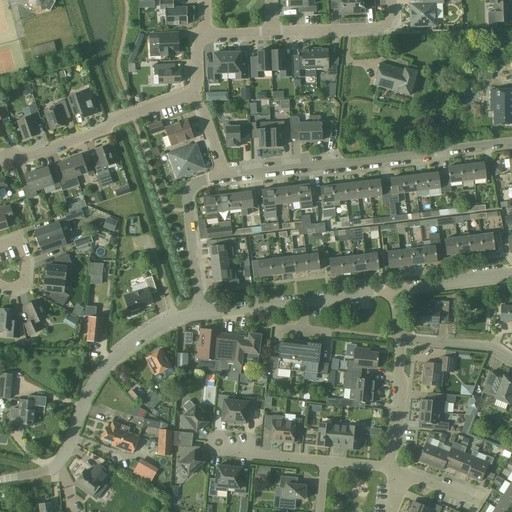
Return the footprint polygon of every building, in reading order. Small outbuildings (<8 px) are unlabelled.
[(50,12),(55,1),(52,0),(28,0),(29,4),(36,7),(40,6),(42,11),(46,10),(50,12)] [(288,0),(289,7),(302,7),(302,13),(316,12),(316,6),(308,7),(307,0),(288,0)] [(351,0),(336,0),(336,2),(339,5),(339,14),(352,14),(351,0)] [(351,0),(352,14),(365,13),(365,3),(367,1),(366,0),(351,0)] [(412,27),(435,26),(435,4),(443,4),(442,0),(422,0),(422,4),(411,5),(412,27)] [(504,2),(504,0),(490,0),(490,3),(494,3),(495,12),(488,13),(488,28),(497,28),(497,22),(511,22),(511,12),(509,12),(509,2),(504,2)] [(174,8),(174,1),(160,1),(160,9),(165,9),(166,26),(188,25),(187,8),(174,8)] [(178,33),(150,34),(151,44),(160,43),(160,56),(174,56),(174,53),(179,53),(178,33)] [(303,70),(316,70),(315,49),(302,50),(303,64),(295,64),(295,77),(304,76),(303,70)] [(327,49),(315,49),(316,70),(328,69),(328,75),(336,75),(336,66),(338,66),(338,58),(332,57),(332,56),(331,56),(331,57),(328,57),(327,49)] [(263,71),(272,71),(271,51),(258,52),(258,58),(251,58),(252,78),(264,77),(263,71)] [(271,51),(272,71),(280,71),(280,77),(292,76),(291,56),(284,56),(284,51),(271,51)] [(227,53),(228,73),(236,73),(236,79),(248,79),(247,67),(241,67),(240,52),(227,53)] [(220,74),(228,73),(227,53),(214,53),(214,68),(208,68),(208,80),(220,80),(220,74)] [(399,69),(380,63),(373,85),(397,92),(410,96),(417,71),(400,66),(399,69)] [(166,70),(166,64),(154,65),(154,76),(159,76),(159,84),(180,83),(180,70),(166,70)] [(511,89),(489,90),(490,112),(492,112),(492,116),(494,115),(494,125),(500,125),(509,125),(511,124),(511,89)] [(84,95),(81,93),(68,97),(74,116),(82,113),(84,119),(97,114),(89,93),(84,95)] [(206,94),(206,102),(228,101),(228,93),(206,94)] [(51,130),(66,125),(63,117),(70,115),(64,100),(58,102),(59,106),(45,111),(51,130)] [(280,108),(289,108),(289,100),(280,100),(280,108)] [(24,139),(39,134),(34,121),(41,119),(36,104),(28,107),(32,117),(18,122),(24,139)] [(311,141),(310,123),(300,124),(299,119),(297,117),(290,117),(290,123),(290,134),(299,134),(300,142),(311,141)] [(172,146),(193,138),(187,121),(166,128),(172,146)] [(310,123),(311,141),(322,141),(322,133),(332,133),(333,121),(321,122),(321,123),(310,123)] [(270,129),(271,147),(282,147),(281,134),(287,134),(287,122),(281,122),(281,129),(270,129)] [(151,134),(164,130),(161,123),(149,127),(151,134)] [(271,147),(270,129),(259,130),(259,123),(253,123),(253,135),(259,135),(260,147),(271,147)] [(232,127),(232,125),(224,125),(224,133),(226,133),(227,147),(240,147),(239,140),(249,140),(249,127),(239,128),(239,127),(232,127)] [(109,146),(96,150),(100,162),(93,164),(102,188),(113,184),(107,167),(115,164),(109,146)] [(155,157),(161,155),(158,147),(152,149),(155,157)] [(189,153),(187,148),(168,154),(171,162),(170,162),(174,171),(177,178),(204,169),(200,158),(201,158),(198,149),(189,153)] [(70,159),(76,177),(88,173),(89,177),(95,175),(91,163),(85,165),(82,155),(70,159)] [(65,181),(76,177),(70,159),(59,163),(62,173),(57,175),(61,187),(66,185),(65,181)] [(472,164),(474,180),(486,179),(484,163),(472,164)] [(462,182),(474,180),(472,164),(460,166),(462,182)] [(450,183),(462,182),(460,166),(448,167),(449,179),(444,180),(446,193),(451,192),(450,183)] [(503,173),(502,166),(495,167),(496,174),(503,173)] [(61,187),(57,175),(51,177),(48,167),(36,171),(42,189),(54,185),(55,189),(61,187)] [(36,191),(42,189),(36,171),(25,175),(28,185),(23,187),(27,200),(36,197),(37,195),(36,191)] [(446,193),(444,180),(439,180),(438,173),(426,174),(428,190),(440,189),(440,193),(446,193)] [(416,192),(428,190),(426,174),(414,176),(416,192)] [(404,193),(416,192),(414,176),(402,177),(404,193)] [(398,194),(404,193),(402,177),(390,178),(391,186),(386,187),(388,204),(399,203),(398,194)] [(388,204),(386,187),(381,187),(380,180),(368,181),(370,197),(381,196),(383,205),(388,204)] [(358,199),(370,197),(368,181),(356,183),(358,199)] [(346,200),(358,199),(356,183),(344,184),(346,200)] [(297,186),(299,202),(311,200),(310,184),(297,186)] [(339,201),(346,200),(344,184),(332,186),(334,202),(334,206),(335,206),(340,205),(339,201)] [(293,203),(299,202),(297,186),(285,187),(287,203),(287,204),(288,210),(294,209),(293,203)] [(335,209),(335,206),(334,206),(334,202),(332,186),(320,187),(323,210),(335,209)] [(275,205),(276,205),(287,204),(287,203),(285,187),(273,189),(275,205)] [(276,211),(276,205),(275,205),(273,189),(261,190),(263,206),(264,213),(276,211)] [(93,194),(97,203),(102,201),(99,192),(93,194)] [(239,193),(241,209),(242,216),(247,216),(247,208),(253,208),(251,192),(239,193)] [(229,211),(241,209),(239,193),(227,195),(229,211)] [(217,212),(229,211),(227,195),(215,196),(217,212)] [(218,219),(217,212),(215,196),(203,198),(205,214),(206,221),(218,219)] [(67,206),(70,213),(81,209),(86,207),(84,200),(67,206)] [(0,230),(8,227),(6,221),(14,218),(10,206),(0,209),(0,230)] [(67,222),(84,216),(81,209),(64,214),(67,222)] [(463,221),(467,221),(466,215),(454,217),(455,222),(454,222),(455,224),(463,223),(463,221)] [(337,228),(338,228),(349,227),(349,222),(348,222),(348,217),(340,218),(341,223),(337,223),(337,226),(337,228)] [(113,231),(115,228),(117,221),(112,219),(108,229),(113,231)] [(220,237),(219,228),(207,229),(207,230),(206,230),(205,219),(198,220),(199,231),(200,240),(208,239),(220,237)] [(302,227),(301,222),(301,219),(296,220),(296,222),(294,223),(290,223),(290,228),(302,227)] [(67,222),(66,220),(59,223),(35,231),(37,235),(35,236),(37,243),(63,234),(72,231),(68,222),(67,222)] [(261,225),(261,227),(261,232),(279,230),(278,223),(261,225)] [(326,233),(325,228),(324,223),(314,224),(315,234),(325,233),(326,233)] [(307,234),(315,234),(314,224),(310,224),(306,225),(306,227),(307,234)] [(232,235),(232,231),(231,226),(219,228),(220,237),(232,235)] [(351,241),(350,235),(350,230),(338,231),(338,237),(339,242),(351,241)] [(469,236),(468,232),(463,233),(463,237),(457,238),(459,254),(471,252),(469,236)] [(423,248),(425,264),(437,262),(435,246),(440,245),(439,233),(429,235),(430,247),(423,248)] [(481,235),(483,251),(495,249),(493,233),(481,235)] [(63,234),(37,243),(40,250),(42,249),(43,254),(67,245),(63,234)] [(76,248),(93,243),(91,235),(74,241),(76,248)] [(471,252),(483,251),(481,235),(469,236),(471,252)] [(211,259),(227,257),(225,245),(234,244),(233,238),(217,240),(217,245),(209,246),(211,259)] [(446,255),(459,254),(457,238),(445,239),(446,255)] [(418,248),(411,249),(413,265),(425,264),(423,248),(423,243),(418,244),(418,248)] [(394,251),(387,252),(389,268),(401,267),(399,251),(399,244),(394,245),(394,251)] [(413,265),(411,249),(411,244),(405,245),(406,250),(400,250),(399,251),(401,267),(413,265)] [(353,252),(340,253),(341,258),(343,274),(355,272),(353,256),(354,256),(353,252)] [(365,255),(367,271),(379,269),(377,253),(365,255)] [(45,278),(65,280),(67,268),(73,266),(68,254),(55,259),(54,266),(47,265),(46,269),(44,270),(46,276),(45,276),(46,276),(45,278)] [(306,255),(308,271),(320,270),(318,254),(306,255)] [(296,273),(308,271),(306,255),(294,257),(296,273)] [(355,272),(367,271),(365,255),(353,256),(355,272)] [(212,271),(228,269),(227,257),(211,259),(212,271)] [(284,274),(296,273),(294,257),(282,258),(284,274)] [(272,275),(284,274),(282,258),(270,259),(272,275)] [(331,275),(343,274),(341,258),(329,259),(331,275)] [(254,278),(272,275),(270,259),(258,261),(252,262),(254,278)] [(90,263),(89,276),(101,277),(102,273),(104,273),(104,268),(102,268),(102,264),(90,263)] [(228,269),(212,271),(214,283),(221,282),(222,288),(239,286),(238,279),(236,279),(235,269),(228,270),(228,269)] [(129,312),(153,304),(150,295),(157,292),(152,277),(144,279),(147,288),(124,296),(129,312)] [(64,292),(65,280),(45,278),(45,280),(42,286),(44,287),(44,291),(52,292),(51,299),(63,306),(69,296),(64,292)] [(30,336),(41,330),(38,322),(47,318),(38,300),(25,306),(31,321),(25,324),(30,336)] [(448,316),(449,302),(434,301),(434,310),(420,309),(419,323),(438,324),(439,315),(448,316)] [(80,318),(85,309),(77,305),(73,314),(80,318)] [(511,306),(501,305),(500,321),(509,322),(511,321),(511,306)] [(98,316),(98,306),(87,306),(87,316),(98,316)] [(19,338),(20,322),(14,322),(15,310),(0,309),(0,330),(8,331),(7,337),(19,338)] [(76,327),(81,319),(70,313),(66,321),(76,327)] [(103,318),(89,317),(87,341),(101,343),(103,318)] [(219,372),(222,334),(221,334),(221,331),(201,330),(198,359),(197,369),(219,372)] [(219,372),(218,372),(240,375),(243,358),(258,360),(258,355),(260,335),(249,334),(248,337),(222,334),(219,372)] [(29,349),(37,347),(35,339),(27,340),(29,349)] [(321,344),(281,339),(279,357),(269,356),(268,366),(327,374),(328,363),(319,362),(321,344)] [(347,346),(346,354),(347,356),(354,356),(353,361),(348,361),(347,372),(361,373),(362,367),(377,369),(378,354),(365,352),(365,349),(355,348),(355,345),(349,345),(347,346)] [(159,381),(166,377),(163,371),(171,367),(162,350),(146,358),(155,376),(159,381)] [(190,366),(189,353),(178,353),(178,367),(190,366)] [(453,372),(455,358),(442,357),(441,365),(425,363),(423,384),(441,386),(442,371),(453,372)] [(345,372),(345,379),(351,379),(350,389),(374,392),(375,380),(360,379),(361,373),(347,372),(345,372)] [(503,377),(492,372),(484,393),(495,398),(495,399),(509,404),(511,396),(511,379),(504,376),(503,377)] [(0,397),(10,399),(13,374),(0,373),(0,397)] [(463,384),(462,394),(474,395),(475,385),(463,384)] [(373,403),(374,392),(350,389),(349,399),(341,399),(341,400),(327,398),(326,404),(353,407),(353,400),(355,401),(373,403)] [(152,410),(161,400),(152,391),(143,402),(152,410)] [(421,400),(420,411),(437,412),(443,413),(447,413),(448,402),(455,403),(456,395),(441,394),(440,401),(438,401),(421,400)] [(21,424),(33,425),(35,405),(45,406),(46,397),(28,395),(28,400),(19,400),(19,408),(13,407),(12,418),(21,419),(21,424)] [(234,424),(236,402),(229,401),(229,396),(218,395),(217,407),(223,408),(222,421),(226,422),(226,424),(234,424)] [(477,409),(480,399),(472,396),(468,406),(477,409)] [(234,424),(234,425),(241,425),(241,423),(246,423),(247,410),(253,411),(254,399),(244,398),(243,402),(236,402),(234,424)] [(197,432),(208,423),(195,407),(190,401),(183,407),(188,413),(183,417),(197,432)] [(138,406),(134,414),(144,418),(147,410),(138,406)] [(437,412),(420,411),(418,422),(422,423),(433,424),(433,428),(448,430),(449,423),(442,422),(443,413),(437,412)] [(282,442),(284,421),(284,417),(273,415),(266,415),(265,427),(272,428),(270,441),(282,442)] [(470,426),(474,417),(468,416),(464,424),(470,426)] [(143,424),(158,428),(160,420),(145,417),(143,424)] [(284,421),(282,442),(293,443),(295,430),(301,431),(302,418),(296,418),(295,422),(284,421)] [(118,429),(119,425),(113,423),(111,429),(106,427),(102,440),(103,441),(103,442),(104,444),(108,446),(110,444),(110,443),(111,443),(110,444),(112,445),(111,446),(119,449),(132,453),(138,436),(118,429)] [(338,445),(340,425),(319,423),(317,445),(331,446),(331,444),(338,445)] [(340,425),(338,445),(346,445),(346,448),(359,449),(360,439),(361,437),(360,437),(361,428),(340,425)] [(158,454),(171,455),(172,430),(159,430),(158,454)] [(173,439),(192,441),(193,434),(174,432),(173,439)] [(435,452),(437,448),(430,445),(432,439),(427,437),(425,443),(425,444),(419,461),(430,465),(432,460),(434,456),(435,454),(435,452)] [(466,447),(469,440),(464,437),(461,444),(466,447)] [(192,448),(192,441),(173,439),(173,447),(192,448)] [(439,442),(437,448),(435,452),(435,454),(434,456),(432,460),(430,465),(443,470),(445,466),(450,453),(442,450),(444,444),(439,442)] [(450,453),(445,466),(456,471),(457,471),(464,453),(463,453),(466,447),(461,445),(459,451),(452,449),(450,453)] [(467,476),(469,477),(476,458),(475,458),(478,451),(473,449),(471,456),(464,453),(457,471),(467,475),(467,476)] [(189,475),(205,462),(195,451),(179,464),(189,475)] [(476,458),(469,477),(481,482),(488,463),(492,465),(494,459),(487,456),(484,462),(484,461),(476,458)] [(158,471),(140,460),(131,473),(150,484),(158,471)] [(228,488),(230,465),(222,464),(222,467),(217,466),(216,480),(210,479),(209,491),(209,496),(216,497),(217,492),(220,492),(227,493),(227,490),(228,488)] [(76,484),(91,495),(101,482),(100,482),(107,472),(97,465),(94,469),(93,470),(97,473),(94,477),(84,470),(75,483),(76,484)] [(237,466),(230,465),(228,488),(235,488),(234,493),(246,494),(247,482),(241,482),(242,468),(237,468),(237,466)] [(257,467),(257,475),(270,476),(271,468),(257,467)] [(304,499),(306,486),(297,485),(298,478),(281,476),(279,488),(285,489),(284,497),(304,499)] [(496,478),(494,482),(499,486),(502,481),(496,478)] [(511,501),(511,484),(510,484),(503,496),(511,501)] [(502,511),(511,511),(511,501),(503,496),(495,508),(502,511)] [(410,511),(409,511),(439,511),(441,506),(427,501),(425,506),(415,502),(414,502),(410,511)] [(39,504),(39,511),(52,511),(51,502),(39,504)]
